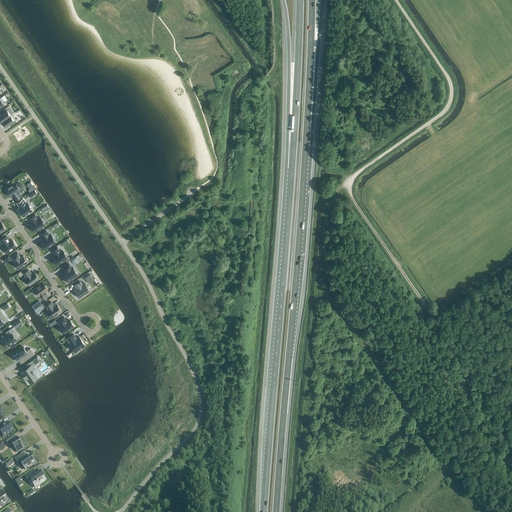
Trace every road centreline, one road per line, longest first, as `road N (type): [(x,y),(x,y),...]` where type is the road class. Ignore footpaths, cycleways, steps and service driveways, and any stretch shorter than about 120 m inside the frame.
road 1 (motorway): [(276,511),(306,137)]
road 2 (motorway): [(291,169),(263,511)]
road 3 (unclassified): [(353,200),(353,176),(442,112),(451,94),(396,0)]
road 4 (motorway): [(299,0),(291,169)]
road 5 (motorway): [(283,0),(291,169)]
road 6 (residential): [(0,197),(87,335)]
road 7 (motorway): [(306,137),(322,0)]
road 8 (motorway): [(306,137),(313,0)]
